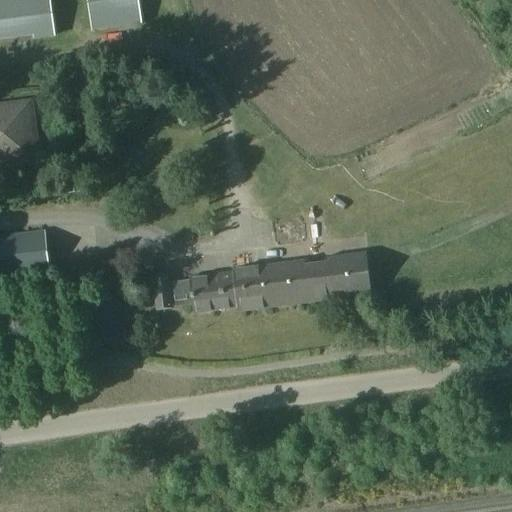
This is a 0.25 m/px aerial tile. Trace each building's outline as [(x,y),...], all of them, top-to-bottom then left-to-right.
[(0,0),(0,41),(34,37),(35,42),(56,39),(51,0),(0,0)] [(139,0),(88,0),(92,33),(143,27),(139,0)] [(0,172),(40,169),(34,101),(0,104),(0,172)] [(0,284),(49,279),(44,235),(0,240),(0,284)] [(238,315),(373,297),(367,255),(329,260),(329,265),(306,268),(305,263),(233,273),(234,279),(210,282),(210,278),(190,281),(190,283),(169,286),(168,277),(153,279),(157,312),(193,307),(194,316),(238,310),(238,315)]
